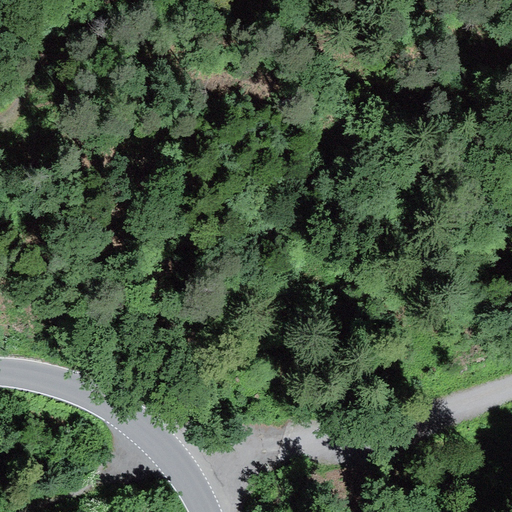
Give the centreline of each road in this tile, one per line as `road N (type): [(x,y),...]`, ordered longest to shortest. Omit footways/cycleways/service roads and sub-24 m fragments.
road 1 (track): [(46,511),(98,491),(161,441),(424,430),(511,386)]
road 2 (secondary): [(0,373),(63,384),(113,404),(161,441),(206,511)]
